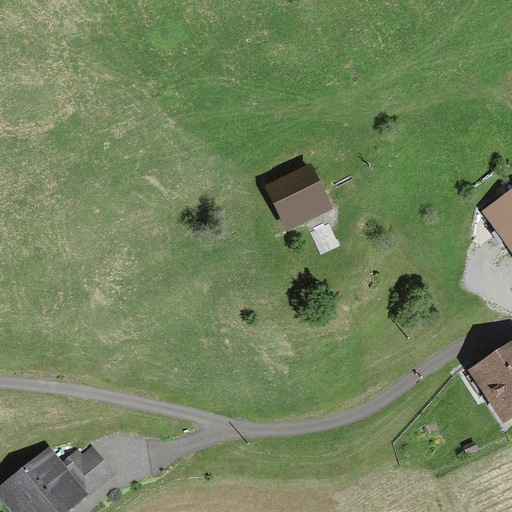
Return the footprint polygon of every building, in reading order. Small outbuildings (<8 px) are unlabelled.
[(293,143),(247,166),(282,238),(329,216),(293,143)] [(511,196),(485,214),(511,255),(511,196)] [(511,335),(458,365),(493,429),(511,419),(511,335)] [(95,435),(72,455),(86,471),(109,452),(95,435)] [(0,511),(69,511),(81,503),(42,457),(0,487),(0,511)]
